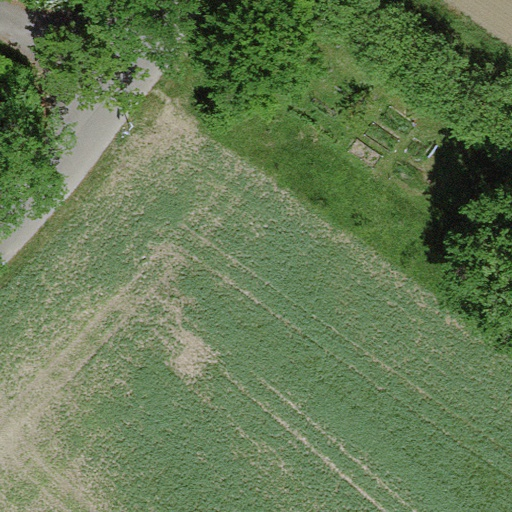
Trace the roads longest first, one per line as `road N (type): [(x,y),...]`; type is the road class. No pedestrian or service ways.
road 1 (residential): [(123,81),(60,166),(0,227)]
road 2 (residential): [(123,81),(0,16)]
